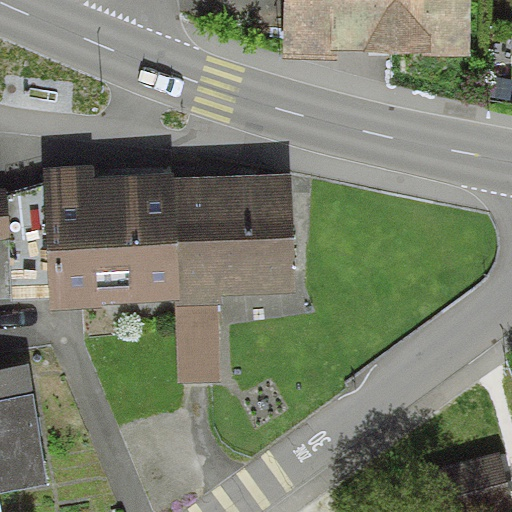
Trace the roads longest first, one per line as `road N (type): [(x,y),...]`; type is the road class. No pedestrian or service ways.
road 1 (tertiary): [(136,61),(248,100),(511,167)]
road 2 (residential): [(511,303),(479,334),(220,511)]
road 3 (tertiary): [(0,3),(136,61)]
